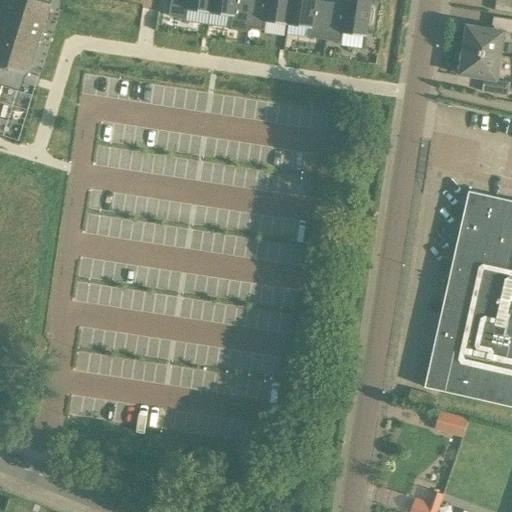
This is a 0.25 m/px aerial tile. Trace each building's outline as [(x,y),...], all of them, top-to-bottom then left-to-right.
[(0,0),(0,58),(31,68),(50,4),(37,0),(0,0)] [(170,0),(168,15),(185,18),(187,9),(209,12),(211,0),(170,0)] [(211,0),(209,12),(232,15),(230,25),(247,27),(250,0),(211,0)] [(250,0),(247,27),(263,30),(264,21),(287,24),(290,0),(250,0)] [(290,0),(287,24),(309,28),(308,37),(324,39),(330,1),(320,0),(290,0)] [(330,1),(324,39),(340,42),(342,33),(365,36),(367,21),(368,21),(371,22),(373,9),(371,9),(369,9),(370,0),(344,0),(344,4),(330,1)] [(511,0),(496,0),(494,10),(511,13),(511,0)] [(467,26),(463,50),(501,56),(504,32),(511,33),(511,19),(493,17),(491,30),(467,26)] [(501,56),(463,50),(460,75),(484,79),(482,92),(509,96),(511,82),(497,80),(501,56)] [(0,246),(3,236),(0,235),(0,207),(11,171),(0,167),(0,246)] [(511,200),(469,191),(424,388),(511,407),(511,200)] [(411,389),(407,403),(431,410),(435,396),(411,389)] [(442,430),(470,435),(474,416),(445,411),(442,430)] [(410,511),(436,511),(439,506),(415,498),(410,511)]
